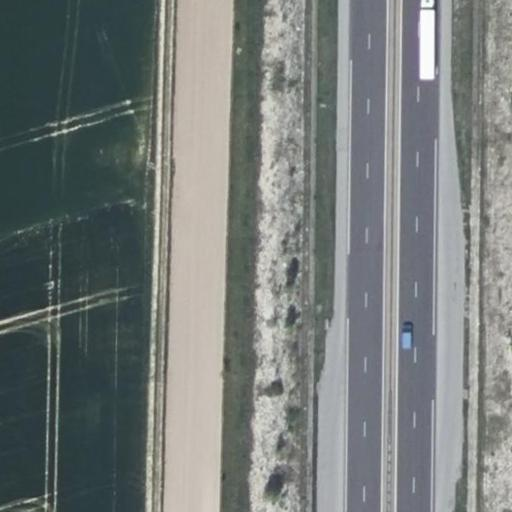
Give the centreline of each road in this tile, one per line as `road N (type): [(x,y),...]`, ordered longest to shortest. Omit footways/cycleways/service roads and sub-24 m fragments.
road 1 (track): [(154,511),(174,0)]
road 2 (motorway): [(372,0),(366,511)]
road 3 (motorway): [(417,511),(423,0)]
